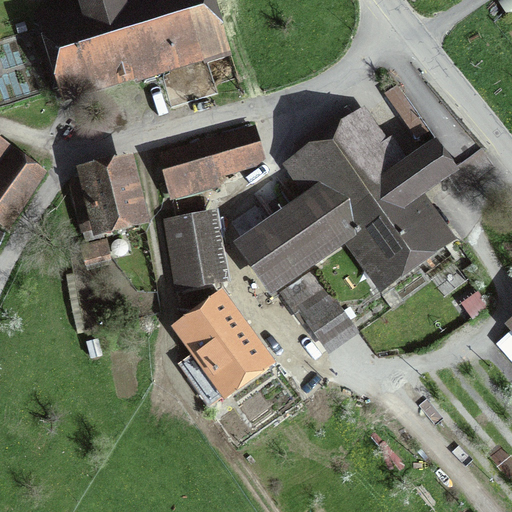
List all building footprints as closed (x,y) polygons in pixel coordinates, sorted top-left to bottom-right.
[(76,0),(78,5),(36,18),(59,105),(230,59),(213,0),(76,0)] [(451,180),(459,174),(438,144),(409,165),(369,110),(283,171),(305,200),(244,243),(272,282),(343,231),(389,295),(457,246),(423,199),(451,180)] [(255,131),(158,158),(169,196),(266,169),(255,131)] [(0,174),(14,156),(0,146),(0,174)] [(14,156),(0,174),(0,224),(9,231),(46,181),(14,156)] [(459,174),(451,180),(462,195),(494,171),(482,156),(459,174)] [(132,161),(72,176),(89,246),(149,232),(132,161)] [(220,216),(167,226),(183,343),(227,406),(276,371),(234,311),(220,216)] [(105,247),(84,252),(89,270),(110,264),(105,247)] [(316,270),(284,292),(324,349),(355,328),(316,270)]
